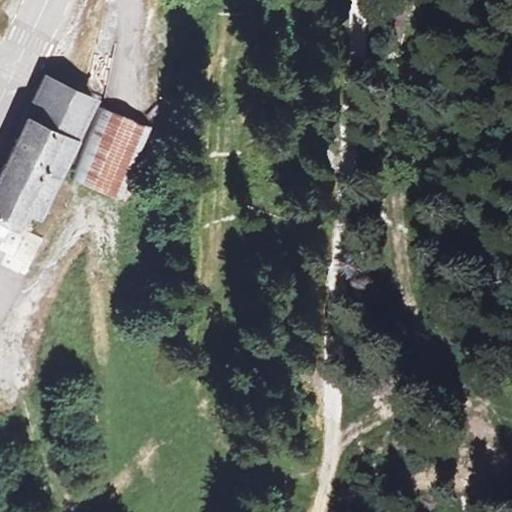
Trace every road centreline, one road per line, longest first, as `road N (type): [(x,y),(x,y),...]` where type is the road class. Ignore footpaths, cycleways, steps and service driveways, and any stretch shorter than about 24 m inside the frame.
road 1 (track): [(185,511),(216,468),(258,358),(268,119),(262,0)]
road 2 (track): [(431,511),(448,440),(447,198),(463,0)]
road 3 (track): [(354,0),(316,511)]
road 4 (track): [(0,300),(12,303),(49,252),(80,227),(107,247),(128,404),(159,511)]
